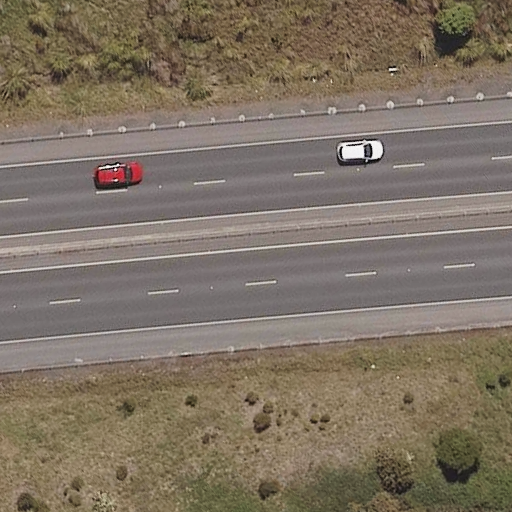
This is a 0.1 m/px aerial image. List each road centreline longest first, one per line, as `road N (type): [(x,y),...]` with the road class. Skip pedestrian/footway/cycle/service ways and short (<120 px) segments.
road 1 (motorway): [(0,207),(511,159)]
road 2 (motorway): [(511,261),(0,304)]
